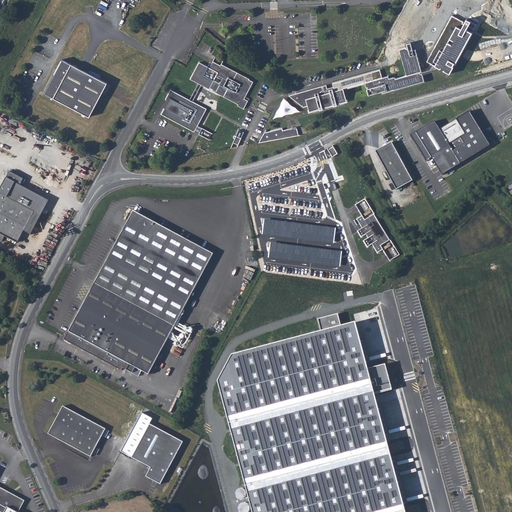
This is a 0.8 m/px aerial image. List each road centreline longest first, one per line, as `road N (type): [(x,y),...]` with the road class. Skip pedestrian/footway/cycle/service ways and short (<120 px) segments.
road 1 (unclassified): [(110,181),(244,173),(383,113),(511,77)]
road 2 (unclassified): [(56,511),(18,421),(14,365),(31,310),(93,194),(110,181)]
road 3 (unclassified): [(110,181),(115,152),(188,20)]
